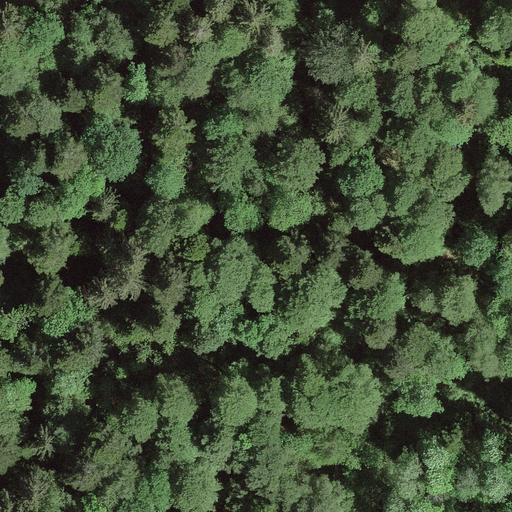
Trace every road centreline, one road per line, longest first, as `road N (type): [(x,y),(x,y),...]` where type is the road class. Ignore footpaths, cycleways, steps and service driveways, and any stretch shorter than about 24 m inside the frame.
road 1 (track): [(511,73),(418,154),(378,209),(178,353),(130,511)]
road 2 (track): [(0,132),(35,0)]
